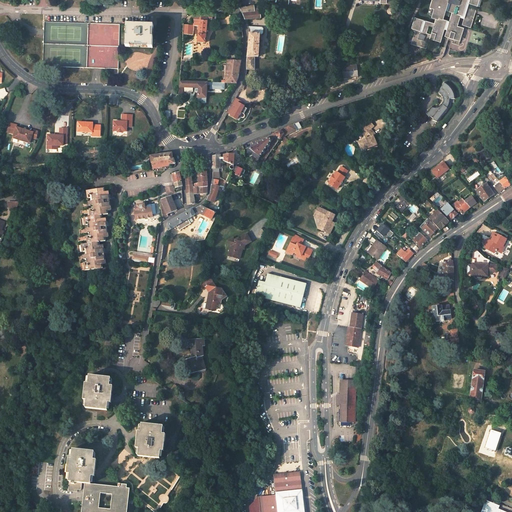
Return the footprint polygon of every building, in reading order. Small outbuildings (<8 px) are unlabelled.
[(434,23),(421,19),(417,39),(416,43),(422,45),(421,47),(426,48),(429,38),(434,39),(434,37),(441,39),(444,28),(451,30),(449,36),(453,38),(454,36),(460,38),(463,27),(457,25),(460,17),(464,18),(462,24),(470,27),(474,14),(466,11),(468,7),(469,3),(479,6),(481,0),(431,0),(427,15),(435,18),(434,23)] [(245,19),(260,18),(260,12),(259,13),(254,13),(254,7),(253,6),(240,7),(245,19)] [(194,20),(207,21),(207,20),(207,13),(195,13),(194,20)] [(421,19),(414,17),(410,30),(414,31),(413,37),(417,39),(421,19)] [(205,43),(207,21),(194,20),(194,27),(197,27),(197,29),(199,30),(198,43),(205,43)] [(119,25),(44,22),(43,67),(118,69),(119,52),(120,52),(121,48),(119,48),(119,25)] [(152,48),(153,34),(151,34),(151,30),(153,30),(153,26),(126,25),(125,47),(152,48)] [(249,33),(247,59),(247,69),(254,69),(254,57),(258,57),(259,34),(261,34),(262,33),(263,29),(262,28),(248,27),(249,33)] [(444,28),(441,39),(458,44),(460,38),(454,36),(453,38),(449,36),(451,30),(444,28)] [(236,84),(239,71),(241,61),(227,60),(226,71),(226,77),(226,82),(226,83),(236,84)] [(357,76),(356,65),(342,67),(344,78),(357,76)] [(207,83),(180,82),(180,86),(179,92),(181,93),(183,93),(183,87),(197,88),(197,89),(196,90),(195,90),(196,92),(197,93),(197,96),(206,96),(207,83)] [(441,104),(440,106),(439,106),(437,107),(436,108),(433,108),(431,108),(425,115),(428,119),(429,118),(432,121),(431,122),(436,124),(448,108),(449,104),(449,101),(449,100),(454,100),(454,98),(453,95),(451,90),(449,88),(448,86),(446,85),(443,83),(437,94),(438,95),(440,96),(441,97),(441,99),(442,101),(441,102),(441,104)] [(236,98),(228,113),(240,120),(248,105),(236,98)] [(132,114),(122,114),(122,121),(114,121),(113,130),(118,130),(118,132),(122,132),(122,131),(127,131),(127,126),(132,126),(132,114)] [(34,137),(37,129),(32,128),(31,130),(15,125),(16,123),(8,120),(5,129),(13,131),(12,135),(28,141),(30,135),(34,137)] [(368,120),(360,127),(363,131),(365,129),(367,132),(371,129),(374,126),(368,120)] [(101,136),(101,125),(93,125),(93,123),(78,122),(78,132),(93,132),(92,136),(101,136)] [(285,134),(291,128),(289,126),(281,130),(285,133),(285,134)] [(67,128),(60,127),(59,134),(47,133),(46,147),(52,147),(52,144),(56,144),(62,145),(62,141),(66,141),(67,128)] [(360,127),(358,129),(367,138),(368,137),(367,136),(370,135),(372,137),(373,136),(375,134),(371,129),(367,132),(365,129),(363,131),(360,127)] [(274,134),(260,142),(246,148),(255,154),(253,156),(257,159),(259,157),(260,157),(276,135),(281,139),(285,133),(281,130),(278,132),(275,134),(274,134)] [(376,144),(373,136),(372,137),(370,135),(367,136),(368,137),(367,138),(364,139),(364,141),(359,143),(363,152),(374,147),(373,145),(376,144)] [(171,153),(150,156),(151,164),(168,160),(169,166),(175,164),(173,159),(172,159),(171,153)] [(223,162),(231,165),(230,166),(229,167),(230,170),(232,170),(234,169),(236,171),(237,172),(236,174),(240,176),(242,173),(243,170),(243,169),(236,166),(235,167),(234,166),(234,155),(226,155),(223,155),(223,162)] [(152,169),(169,166),(168,160),(151,164),(152,169)] [(446,161),(433,171),(438,179),(451,169),(446,161)] [(337,190),(345,179),(344,178),(348,172),(341,168),(338,173),(337,172),(334,176),(333,176),(330,180),(331,180),(329,184),(337,190)] [(172,174),(174,184),(181,182),(179,172),(172,174)] [(487,178),(497,190),(498,189),(502,187),(499,183),(499,182),(493,174),(487,178)] [(212,176),(211,185),(217,186),(218,181),(220,181),(221,178),(219,177),(212,176)] [(499,183),(503,188),(510,183),(505,177),(499,182),(499,183)] [(227,181),(221,178),(220,181),(218,181),(217,186),(218,186),(217,188),(224,190),(227,181)] [(311,182),(305,178),(301,184),(307,187),(311,182)] [(493,194),(486,183),(476,190),(484,201),(493,194)] [(211,185),(210,195),(206,200),(214,202),(217,188),(218,186),(217,186),(211,185)] [(175,193),(173,187),(165,188),(168,196),(170,195),(175,193)] [(100,219),(100,215),(106,214),(106,210),(109,210),(106,191),(103,191),(102,188),(80,191),(82,203),(79,203),(80,211),(78,211),(79,218),(78,219),(79,230),(77,230),(78,238),(75,238),(76,245),(75,246),(79,272),(101,269),(100,265),(104,264),(101,246),(98,246),(97,242),(104,241),(103,238),(106,237),(103,219),(100,219)] [(159,199),(163,218),(164,218),(168,217),(167,215),(176,211),(170,195),(168,196),(159,199)] [(396,207),(402,213),(412,202),(407,196),(396,207)] [(464,201),(470,207),(475,202),(470,196),(464,201)] [(453,205),(459,211),(460,210),(463,213),(470,207),(464,201),(462,199),(458,202),(457,201),(453,205)] [(144,204),(138,205),(138,207),(134,208),(135,220),(153,217),(152,215),(151,205),(144,206),(144,204)] [(457,214),(447,204),(441,210),(451,220),(457,214)] [(192,209),(168,223),(166,228),(168,231),(176,226),(187,219),(196,214),(210,220),(214,212),(201,206),(195,209),(192,209)] [(323,219),(318,230),(327,235),(333,224),(330,223),(334,217),(317,207),(313,214),(323,219)] [(448,221),(438,210),(428,218),(439,230),(448,221)] [(312,216),(320,220),(316,229),(318,230),(323,219),(313,214),(312,216)] [(178,229),(189,223),(187,219),(176,226),(178,229)] [(430,221),(422,229),(430,237),(438,229),(430,221)] [(378,229),(382,233),(387,227),(383,224),(378,229)] [(412,240),(419,233),(416,230),(410,238),(412,240)] [(412,240),(419,247),(426,240),(419,233),(412,240)] [(500,250),(502,247),(504,248),(506,244),(504,243),(506,239),(493,233),(490,238),(492,239),(491,241),(488,240),(484,247),(485,249),(487,250),(488,249),(488,250),(489,251),(493,253),(495,250),(496,251),(500,250)] [(247,234),(234,241),(233,238),(228,242),(231,248),(229,257),(240,260),(243,249),(242,247),(252,242),(247,234)] [(293,237),(287,252),(293,255),(294,252),(298,254),(302,255),(301,257),(309,261),(313,250),(302,245),(298,243),(300,240),(293,237)] [(388,248),(378,241),(373,247),(375,248),(371,255),(379,261),(388,248)] [(408,249),(400,258),(405,262),(413,253),(408,249)] [(483,257),(476,250),(474,252),(474,258),(476,258),(476,264),(472,264),(472,265),(472,274),(472,275),(477,276),(482,276),(487,276),(488,272),(496,272),(496,264),(483,257)] [(444,261),(441,276),(453,281),(453,267),(453,262),(444,261)] [(377,273),(385,278),(389,270),(382,266),(377,262),(374,267),(379,270),(377,273)] [(366,271),(360,280),(374,289),(379,280),(366,271)] [(281,277),(268,273),(267,280),(279,283),(281,277)] [(262,297),(301,308),(305,294),(308,284),(281,277),(279,283),(267,280),(266,281),(260,280),(256,294),(262,295),(262,297)] [(217,307),(223,303),(221,301),(227,296),(221,288),(219,290),(213,282),(206,288),(210,293),(212,293),(211,296),(209,298),(208,304),(211,304),(210,310),(217,311),(217,307)] [(449,305),(432,307),(434,321),(440,321),(440,322),(445,321),(444,320),(450,319),(449,305)] [(348,326),(345,346),(348,346),(347,352),(349,354),(357,355),(363,314),(352,313),(350,327),(348,326)] [(459,346),(458,333),(451,334),(451,339),(450,339),(451,344),(457,343),(457,347),(459,346)] [(204,369),(201,358),(186,363),(189,374),(204,369)] [(479,402),(483,380),(484,380),(485,373),(473,371),(472,378),(473,378),(469,400),(479,402)] [(86,409),(108,411),(109,402),(110,402),(112,386),(110,386),(111,378),(90,376),(89,384),(87,384),(85,400),(87,400),(86,409)] [(358,388),(358,376),(355,376),(355,380),(340,380),(340,395),(339,395),(337,395),(337,404),(340,404),(340,422),(355,422),(355,388),(358,388)] [(140,457),(162,459),(163,451),(164,451),(166,435),(164,434),(165,426),(144,424),(143,432),(141,432),(139,448),(141,448),(140,457)] [(116,487),(92,484),(93,476),(95,476),(96,460),(95,460),(95,452),(74,449),(73,458),(71,457),(70,473),(71,473),(69,491),(77,492),(77,490),(80,490),(81,483),(85,484),(82,511),(125,511),(126,511),(135,511),(136,505),(126,504),(128,488),(125,488),(125,485),(117,484),(116,487)] [(258,496),(259,511),(304,511),(301,483),(274,486),(275,494),(258,496)] [(508,511),(498,509),(499,506),(485,501),(480,511),(508,511)]
